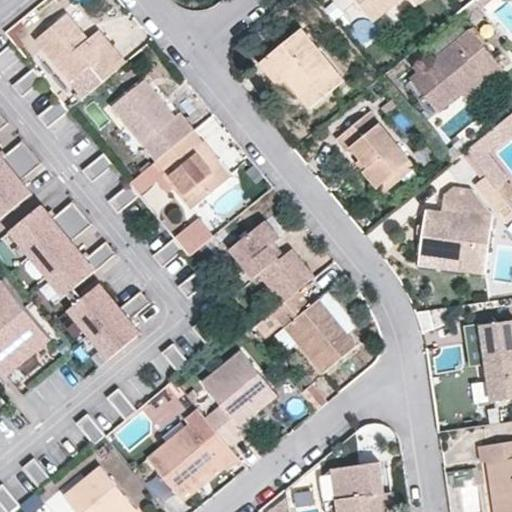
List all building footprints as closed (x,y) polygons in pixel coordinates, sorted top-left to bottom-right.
[(358,0),(374,20),(398,0),(358,0)] [(104,80),(126,62),(100,31),(89,40),(68,14),(37,39),(60,66),(65,61),(78,77),(92,65),(104,80)] [(269,54),(288,79),(311,107),(344,80),(302,28),(269,54)] [(463,91),(485,73),(458,39),(410,77),(439,112),(463,91)] [(278,87),(288,79),(269,54),(260,62),(278,87)] [(65,61),(60,66),(72,81),(78,77),(65,61)] [(78,77),(72,81),(85,96),(104,80),(92,65),(78,77)] [(23,97),(44,79),(35,67),(13,85),(23,97)] [(491,80),(485,73),(463,91),(469,98),(491,80)] [(156,162),(194,130),(180,112),(176,115),(146,79),(112,106),(156,162)] [(48,128),(70,110),(60,98),(39,116),(48,128)] [(0,130),(9,123),(0,111),(0,130)] [(369,165),(363,170),(383,193),(415,167),(371,111),(337,139),(347,150),(352,146),(362,158),(369,165)] [(204,141),(194,130),(156,162),(154,163),(174,187),(191,209),(231,176),(218,159),(214,162),(199,145),(204,141)] [(205,139),(204,141),(199,145),(214,162),(218,159),(220,158),(205,139)] [(14,168),(33,152),(24,140),(4,156),(14,168)] [(451,162),(447,165),(458,181),(478,166),(465,150),(451,162)] [(0,214),(3,219),(35,193),(23,180),(14,168),(4,156),(0,151),(0,214)] [(23,180),(43,164),(33,152),(14,168),(23,180)] [(93,181),(114,164),(105,152),(84,170),(93,181)] [(356,162),(363,170),(369,165),(362,158),(356,162)] [(174,187),(154,163),(148,169),(167,193),(174,187)] [(506,221),(511,215),(511,205),(507,200),(496,187),(486,175),(476,184),(506,221)] [(38,188),(54,200),(62,188),(46,177),(38,188)] [(496,187),(507,200),(511,196),(511,188),(505,180),(496,187)] [(139,195),(130,183),(108,201),(118,213),(139,195)] [(462,259),(461,270),(485,274),(494,213),(473,188),(454,185),(444,193),(442,210),(427,207),(420,253),(462,259)] [(61,225),(42,203),(11,228),(73,304),(75,302),(78,299),(104,278),(95,266),(80,248),(70,236),(61,225)] [(70,236),(89,220),(80,209),(61,225),(70,236)] [(297,290),(314,276),(292,247),(284,254),(279,258),(269,244),(274,241),(280,237),(265,219),(231,248),(254,278),(260,273),(283,302),(297,290)] [(80,248),(99,232),(89,220),(70,236),(80,248)] [(511,228),(500,227),(498,242),(511,244),(511,228)] [(163,267),(184,249),(174,237),(153,255),(163,267)] [(279,258),(284,254),(274,241),(269,244),(279,258)] [(104,278),(124,262),(114,251),(95,266),(104,278)] [(418,263),(461,270),(462,259),(420,253),(418,263)] [(188,298),(210,280),(200,268),(178,286),(188,298)] [(52,336),(3,277),(1,278),(0,278),(0,363),(8,373),(19,363),(33,352),(52,336)] [(128,315),(147,299),(138,287),(118,303),(128,315)] [(330,287),(318,297),(348,334),(361,324),(330,287)] [(310,305),(297,290),(283,302),(274,309),(323,373),(357,344),(348,334),(318,297),(310,305)] [(118,303),(109,291),(86,309),(83,312),(77,317),(82,322),(93,336),(110,357),(142,331),(128,315),(118,303)] [(86,309),(78,299),(75,302),(83,312),(86,309)] [(222,338),(204,316),(192,326),(210,348),(222,338)] [(511,319),(481,324),(493,401),(511,397),(511,319)] [(93,336),(82,322),(72,330),(84,344),(93,336)] [(191,364),(173,342),(161,351),(179,373),(191,364)] [(205,417),(229,446),(246,434),(240,426),(258,411),(251,402),(272,385),(241,350),(201,381),(221,404),(205,417)] [(27,373),(41,362),(33,352),(19,363),(27,373)] [(194,403),(175,380),(169,385),(179,397),(180,395),(189,405),(194,403)] [(251,402),(258,411),(278,394),(272,385),(251,402)] [(136,408),(119,386),(107,396),(125,418),(136,408)] [(224,467),(237,456),(229,446),(205,417),(197,407),(184,418),(189,423),(167,441),(148,457),(180,496),(220,463),(224,467)] [(105,434),(88,412),(76,421),(94,443),(105,434)] [(157,428),(167,441),(189,423),(184,418),(179,412),(157,428)] [(494,460),(501,511),(511,511),(511,440),(480,446),(481,462),(488,461),(494,460)] [(104,443),(95,449),(104,460),(112,454),(104,443)] [(51,478),(33,456),(22,466),(40,487),(51,478)] [(227,470),(239,459),(237,456),(224,467),(224,468),(227,470)] [(494,511),(501,511),(494,460),(488,461),(494,511)] [(388,511),(387,503),(385,492),(380,461),(332,468),(338,511),(388,511)] [(184,500),(224,468),(224,467),(220,463),(180,496),(184,500)] [(122,511),(133,504),(101,465),(64,493),(78,511),(122,511)] [(9,511),(20,503),(2,482),(0,483),(0,502),(7,511),(9,511)] [(385,492),(387,503),(395,503),(394,490),(385,492)]
